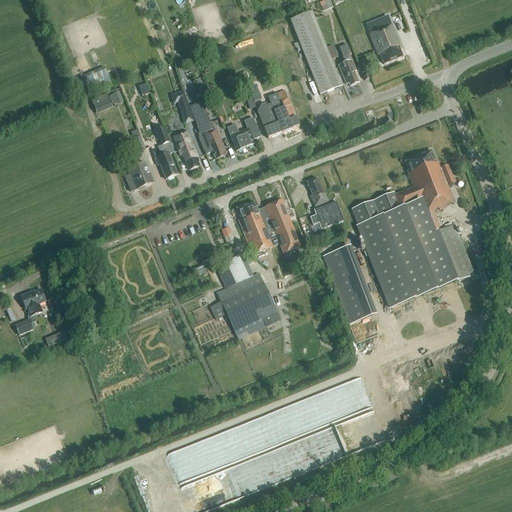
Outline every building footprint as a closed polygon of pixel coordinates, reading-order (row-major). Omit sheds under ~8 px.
[(333,8),(330,0),(329,0),(320,3),(323,12),(333,8)] [(320,96),(341,87),(311,12),(290,21),(320,96)] [(384,65),(403,57),(399,48),(400,48),(392,26),(393,26),(392,25),(370,34),(378,56),(380,56),(384,65)] [(224,47),(210,52),(213,60),(227,55),(224,47)] [(356,72),(354,66),(346,47),(340,50),(344,59),(346,58),(347,63),(339,66),(346,85),(349,84),(350,87),(358,84),(354,73),(356,72)] [(196,64),(194,57),(186,60),(189,67),(196,64)] [(110,81),(104,67),(82,77),(88,91),(110,81)] [(254,79),(261,75),(259,69),(238,78),(240,83),(253,77),(254,79)] [(238,83),(233,79),(229,85),(234,89),(238,83)] [(133,90),(142,87),(140,81),(131,84),(133,90)] [(182,92),(172,95),(174,102),(177,101),(184,123),(192,121),(182,92)] [(285,92),(268,99),(271,105),(266,107),(265,105),(261,106),(257,113),(268,139),(282,134),(292,130),(299,127),(285,92)] [(119,93),(112,96),(116,103),(122,101),(119,93)] [(106,94),(91,101),(97,114),(112,107),(106,94)] [(262,100),(260,95),(252,97),(254,103),(262,100)] [(219,136),(220,135),(217,128),(211,131),(203,109),(193,113),(200,133),(198,134),(206,155),(213,152),(216,160),(224,157),(223,153),(225,152),(219,136)] [(253,141),(260,138),(253,119),(244,122),(247,131),(239,134),(235,126),(227,129),(236,152),(255,145),(253,141)] [(169,155),(174,153),(164,127),(155,131),(161,146),(158,148),(159,151),(153,154),(155,160),(158,166),(160,165),(166,180),(177,176),(169,155)] [(181,157),(183,156),(189,171),(198,167),(196,163),(199,162),(187,132),(173,138),(181,157)] [(146,151),(140,138),(133,140),(139,154),(146,151)] [(441,232),(434,213),(447,208),(446,206),(454,203),(447,186),(454,183),(450,172),(448,166),(440,169),(438,163),(436,164),(431,152),(405,162),(409,171),(407,172),(413,188),(395,196),(400,210),(419,202),(425,216),(420,218),(428,237),(441,232)] [(140,191),(139,190),(140,189),(153,184),(145,163),(141,165),(139,161),(130,164),(131,169),(129,170),(131,176),(124,178),(133,194),(140,191)] [(315,208),(328,202),(325,194),(323,195),(317,179),(306,183),(312,196),(310,197),(315,208)] [(454,227),(441,232),(428,237),(420,218),(425,216),(419,202),(400,210),(395,196),(394,193),(352,210),(391,309),(474,276),(454,227)] [(282,201),(265,208),(266,212),(259,215),(253,202),(236,209),(231,211),(235,222),(238,221),(249,248),(248,248),(251,256),(279,245),(283,255),(300,248),(282,201)] [(315,215),(310,217),(313,227),(319,224),(321,230),(343,222),(336,203),(314,211),(315,215)] [(227,243),(228,242),(229,244),(230,245),(231,245),(232,245),(233,245),(233,244),(233,243),(232,241),(233,241),(228,228),(222,231),(227,243)] [(371,317),(345,249),(323,257),(349,326),(371,317)] [(226,264),(216,269),(224,286),(234,282),(226,264)] [(208,272),(205,266),(196,270),(198,276),(208,272)] [(226,291),(217,295),(238,340),(266,327),(263,321),(277,315),(259,275),(252,278),(236,286),(226,291)] [(30,317),(38,314),(42,312),(40,306),(45,304),(40,291),(30,295),(30,294),(20,298),(26,312),(28,311),(30,317)] [(54,297),(48,300),(53,313),(60,310),(54,297)] [(19,337),(34,330),(30,321),(15,327),(19,337)] [(339,345),(333,353),(338,356),(343,348),(339,345)] [(464,362),(449,366),(453,381),(469,377),(464,362)]
